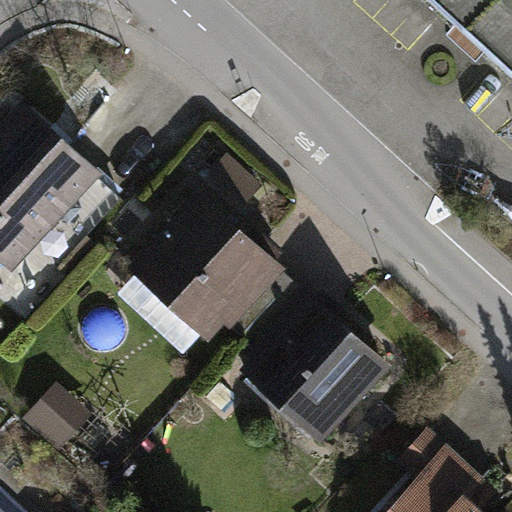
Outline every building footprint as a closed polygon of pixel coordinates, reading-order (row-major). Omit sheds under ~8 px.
[(511,0),(423,0),(511,81),(511,0)] [(17,104),(0,122),(0,268),(12,279),(35,254),(59,276),(125,205),(17,104)] [(197,197),(127,277),(209,348),(225,329),(239,341),(292,280),(197,197)] [(312,296),(239,377),(321,450),(394,370),(312,296)] [(93,411),(57,380),(24,418),(60,449),(93,411)] [(413,485),(388,511),(484,511),(497,498),(428,437),(397,471),(413,485)]
